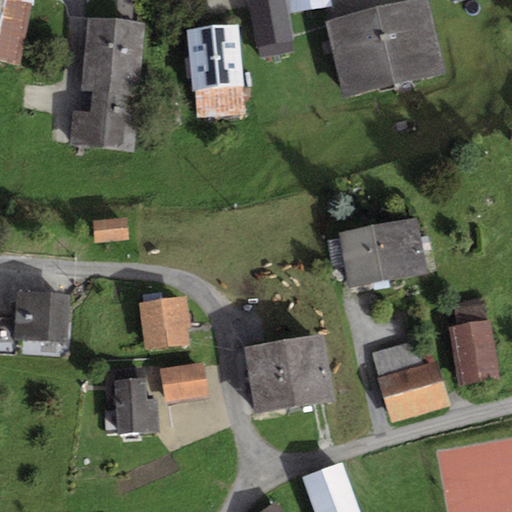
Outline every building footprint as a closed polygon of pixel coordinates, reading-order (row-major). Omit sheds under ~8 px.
[(333,0),(291,0),(295,15),(335,6),(333,0)] [(425,0),(330,22),(346,91),(441,68),(425,0)] [(286,4),(254,11),(262,52),(294,45),(286,4)] [(31,12),(0,6),(0,63),(21,67),(31,12)] [(145,34),(94,29),(83,150),(134,155),(145,34)] [(238,37),(193,41),(200,116),(245,112),(238,37)] [(98,244),(133,242),(131,218),(97,220),(98,244)] [(420,227),(341,240),(350,292),(429,278),(420,227)] [(75,307),(23,299),(16,345),(68,353),(75,307)] [(186,307),(140,311),(145,356),(191,351),(186,307)] [(494,331),(454,337),(462,392),(501,386),(494,331)] [(326,348),(249,359),(258,420),(334,410),(326,348)] [(434,370),(380,388),(393,428),(448,410),(434,370)] [(205,372),(164,377),(168,410),(209,405),(205,372)] [(148,388),(110,390),(112,446),(162,443),(160,411),(149,412),(148,388)] [(511,511),(511,442),(441,454),(450,511),(511,511)] [(357,511),(342,467),(303,479),(313,511),(357,511)]
